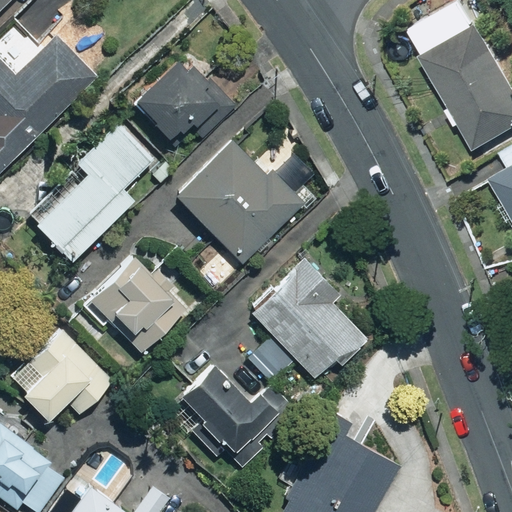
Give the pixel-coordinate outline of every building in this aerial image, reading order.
[(0,0),(0,8),(8,0),(0,0)] [(511,65),(484,15),(429,46),(482,142),(511,125),(511,65)] [(153,31),(143,20),(114,45),(125,57),(153,31)] [(0,167),(102,70),(61,28),(21,66),(0,44),(0,167)] [(213,76),(219,70),(206,54),(199,59),(190,48),(143,86),(179,131),(226,92),(213,76)] [(123,112),(82,151),(93,163),(42,211),(78,249),(140,190),(128,178),(158,150),(123,112)] [(238,131),(179,185),(245,255),(309,196),(277,162),(271,167),(238,131)] [(511,160),(495,170),(511,199),(511,141),(503,146),(511,160)] [(141,246),(95,287),(145,342),(190,302),(179,290),(182,287),(167,272),(171,269),(163,261),(165,259),(159,252),(154,251),(152,253),(147,248),(145,251),(141,246)] [(346,358),(373,334),(339,297),(347,290),(313,253),(259,302),(319,368),(339,350),(346,358)] [(66,323),(32,355),(44,368),(30,382),(55,408),(69,394),(82,407),(116,375),(66,323)] [(300,356),(273,328),(251,349),(277,377),(300,356)] [(221,351),(188,383),(211,406),(195,421),(220,448),(227,442),(246,461),(266,441),(260,435),(269,427),(276,435),(304,409),(275,378),(269,384),(265,380),(256,388),(221,351)] [(5,415),(0,421),(0,486),(21,502),(27,495),(43,507),(69,472),(52,460),(56,455),(37,441),(38,440),(5,415)] [(377,511),(402,469),(330,427),(280,511),(377,511)] [(97,472),(66,511),(158,511),(174,492),(156,479),(137,505),(132,502),(134,499),(97,472)] [(199,511),(186,502),(178,511),(199,511)]
